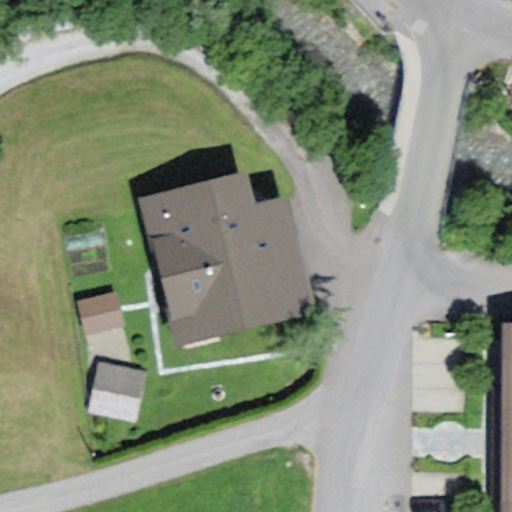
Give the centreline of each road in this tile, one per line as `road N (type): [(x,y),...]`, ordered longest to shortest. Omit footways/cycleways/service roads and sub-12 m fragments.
road 1 (unclassified): [(358,406),(26,511)]
road 2 (residential): [(453,5),(398,267)]
road 3 (residential): [(398,267),(358,406)]
